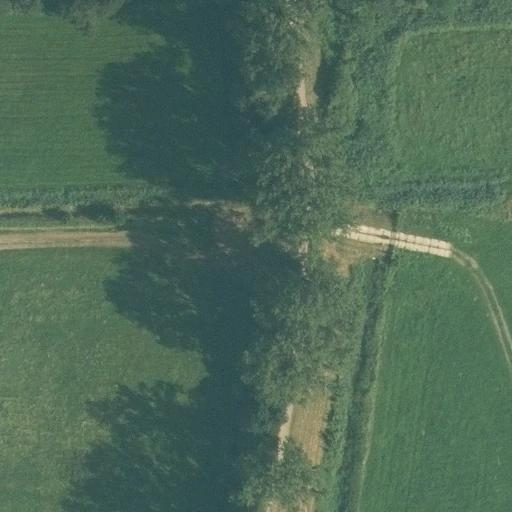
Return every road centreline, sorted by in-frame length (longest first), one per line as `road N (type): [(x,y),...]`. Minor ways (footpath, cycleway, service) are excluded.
road 1 (track): [(289,0),(310,213),(270,511)]
road 2 (track): [(0,246),(125,242),(234,261),(303,234)]
road 3 (track): [(310,213),(326,224),(460,254),(486,292),(511,365)]
